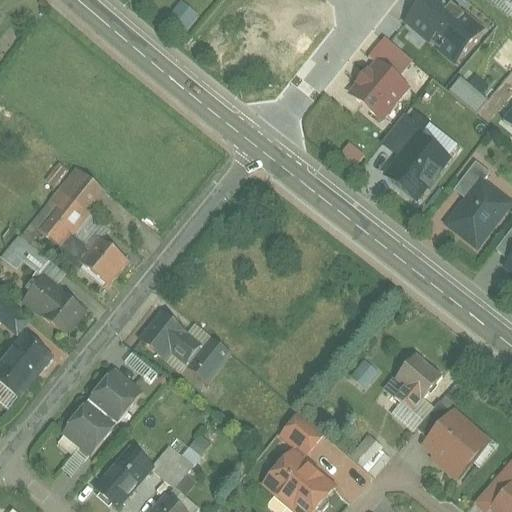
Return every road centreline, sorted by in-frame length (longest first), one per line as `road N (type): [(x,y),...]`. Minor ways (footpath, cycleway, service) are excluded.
road 1 (residential): [(4,462),(258,150)]
road 2 (secondary): [(258,150),(511,350)]
road 3 (secondary): [(78,0),(258,150)]
road 4 (residential): [(365,15),(258,150)]
